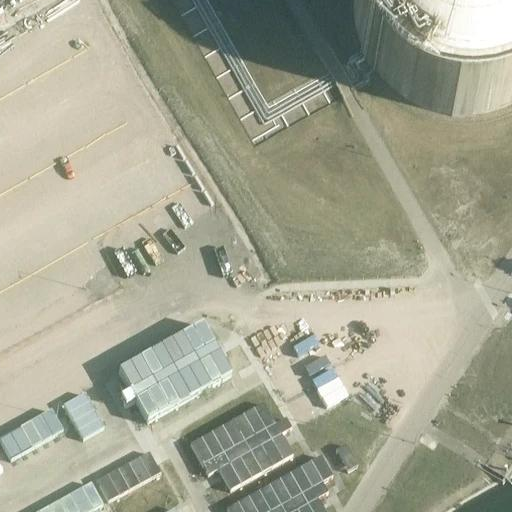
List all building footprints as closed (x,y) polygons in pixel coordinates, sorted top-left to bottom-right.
[(511,0),(339,0),(340,0),(341,11),(343,21),(347,31),(352,41),(358,51),(364,60),(371,67),(385,79),(393,84),(406,90),(415,93),(428,96),(444,98),(455,97),(465,96),(477,93),(486,90),(498,84),(507,79),(511,74),(511,0)] [(146,426),(230,379),(201,328),(118,375),(146,426)] [(275,427),(263,407),(189,448),(207,479),(217,473),(229,494),(292,459),(280,438),(284,436),(291,432),(285,422),(284,422),(275,427)] [(107,506),(160,477),(148,456),(96,484),(107,506)] [(322,511),(317,503),(327,497),(324,491),(321,486),(332,480),(320,459),(226,511),(322,511)]
